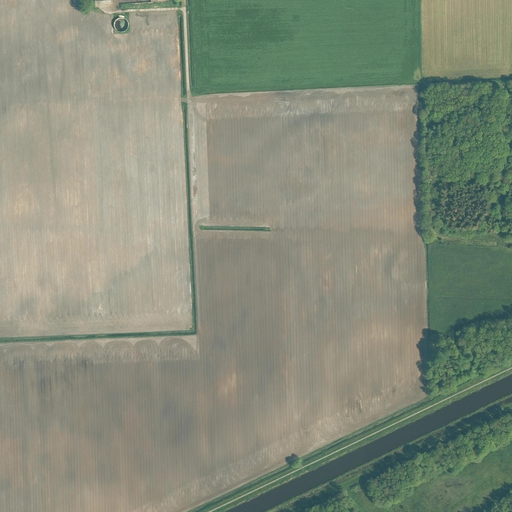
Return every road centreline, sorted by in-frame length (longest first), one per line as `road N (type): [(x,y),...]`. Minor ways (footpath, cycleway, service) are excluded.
road 1 (track): [(201,339),(183,0)]
road 2 (track): [(511,399),(278,511)]
